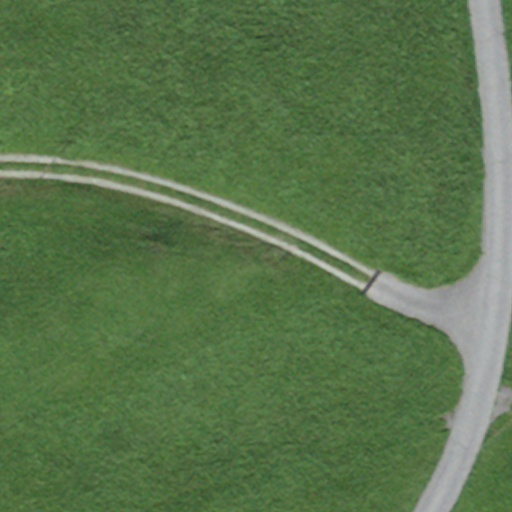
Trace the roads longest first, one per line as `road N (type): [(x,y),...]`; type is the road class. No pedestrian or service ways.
road 1 (track): [(497,341),(206,204),(61,169),(0,170)]
road 2 (unclassified): [(435,511),(483,403),(503,299),(499,117),(485,0)]
